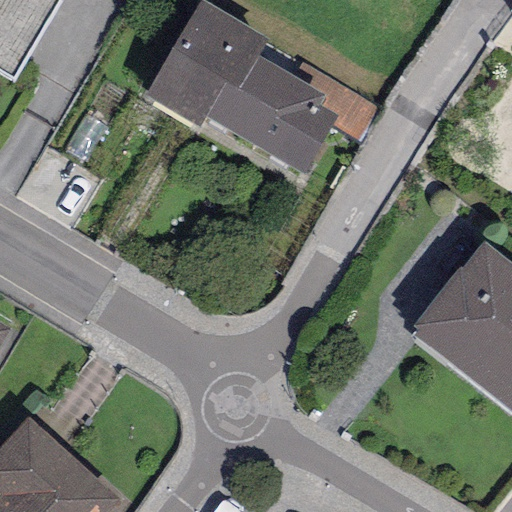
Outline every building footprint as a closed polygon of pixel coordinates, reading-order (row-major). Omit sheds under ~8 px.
[(0,0),(0,80),(10,87),(61,0),(0,0)] [(267,49),(201,9),(142,106),(196,139),(205,125),(300,183),(336,125),(318,114),(324,104),(258,64),(267,49)] [(511,274),(481,250),(409,341),(417,347),(511,421),(511,274)] [(0,357),(10,341),(0,335),(0,357)] [(111,511),(117,506),(26,427),(0,457),(0,511),(111,511)]
